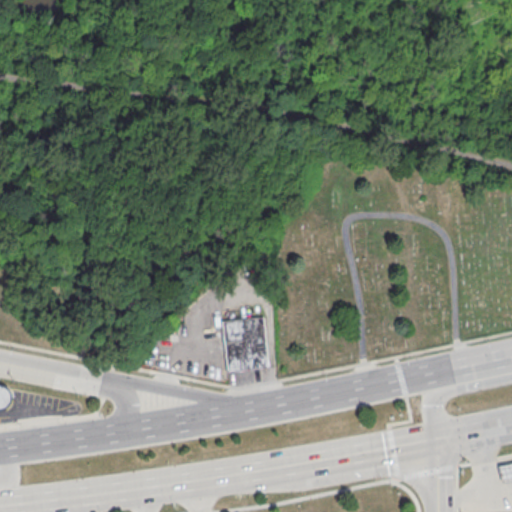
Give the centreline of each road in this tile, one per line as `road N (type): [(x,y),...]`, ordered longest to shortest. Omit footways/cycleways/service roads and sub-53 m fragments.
road 1 (primary): [(511,355),(240,411)]
road 2 (residential): [(240,411),(0,364)]
road 3 (primary): [(240,411),(0,447)]
road 4 (primary): [(146,485),(303,461)]
road 5 (primary): [(0,502),(146,485)]
road 6 (primary): [(303,461),(436,440)]
road 7 (primary): [(511,374),(440,392),(431,405),(436,440)]
